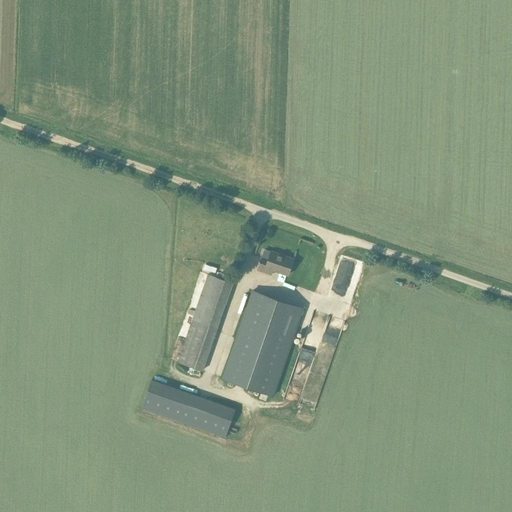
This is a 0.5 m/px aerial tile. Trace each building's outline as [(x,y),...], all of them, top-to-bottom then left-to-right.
[(294,259),(271,252),(267,262),(261,260),(257,271),(271,275),(274,269),(288,274),(294,259)] [(355,275),(359,264),(352,262),(349,273),(355,275)] [(232,284),(207,276),(177,362),(202,371),(232,284)] [(303,307),(253,290),(222,379),(273,396),(303,307)] [(284,400),(300,405),(316,357),(330,361),(343,319),(325,314),(324,317),(312,313),(284,400)] [(159,415),(230,436),(239,405),(154,380),(146,406),(161,410),(159,415)]
